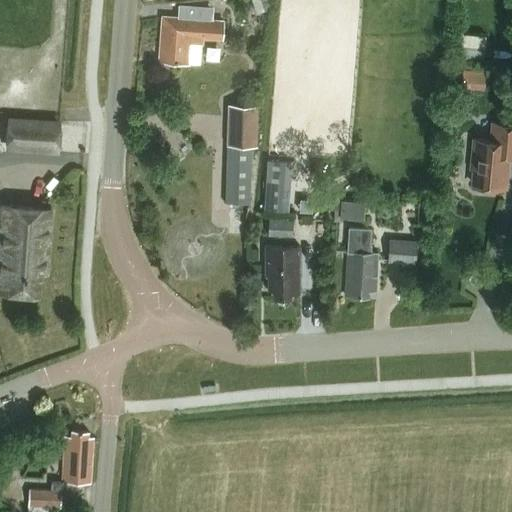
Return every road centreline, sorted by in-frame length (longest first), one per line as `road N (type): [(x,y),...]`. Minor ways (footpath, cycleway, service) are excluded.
road 1 (residential): [(511,336),(256,351),(210,342),(169,320)]
road 2 (residential): [(169,320),(128,262),(114,214),(128,0)]
road 3 (unclassified): [(102,511),(112,407),(99,361)]
